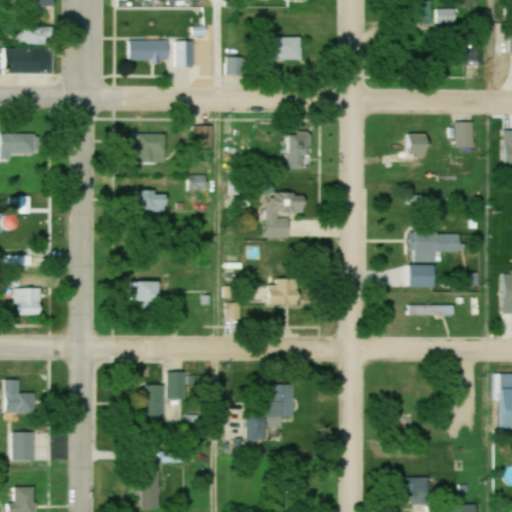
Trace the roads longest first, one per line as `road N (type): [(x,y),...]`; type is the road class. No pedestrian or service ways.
road 1 (residential): [(82,511),(86,0)]
road 2 (residential): [(511,105),(0,101)]
road 3 (residential): [(351,511),(353,0)]
road 4 (residential): [(511,353),(0,351)]
